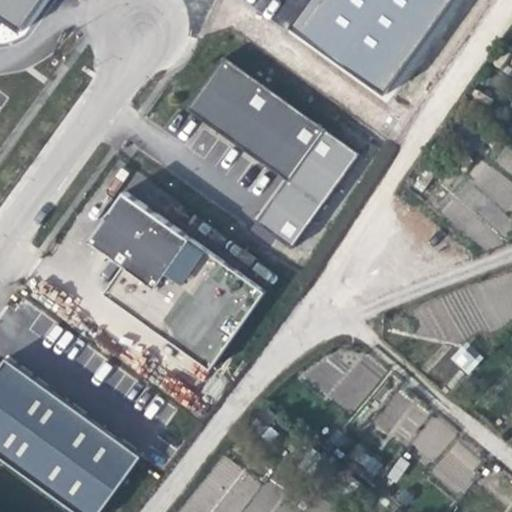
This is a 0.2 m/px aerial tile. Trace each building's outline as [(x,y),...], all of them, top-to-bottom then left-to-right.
[(0,0),(0,17),(17,30),(36,0),(0,0)] [(448,0),(311,0),(291,29),(381,94),(448,0)] [(182,109),(283,181),(320,130),(219,57),(196,89),(182,109)] [(468,190),(461,201),(454,197),(443,215),(477,236),(481,229),(492,235),(505,213),(468,190)] [(99,293),(205,369),(261,292),(121,191),(85,240),(100,251),(103,247),(109,252),(106,256),(119,265),(99,293)] [(220,260),(265,288),(274,273),(230,244),(220,260)] [(103,247),(100,251),(106,256),(109,252),(103,247)] [(451,363),(472,374),(482,353),(460,343),(451,363)] [(309,383),(355,413),(384,368),(361,353),(353,365),(330,350),(309,383)] [(0,477),(50,511),(73,511),(109,461),(0,386),(0,477)] [(419,412),(415,413),(413,395),(390,399),(392,410),(375,413),(377,434),(421,428),(419,412)] [(456,491),(482,462),(453,436),(456,433),(435,415),(410,442),(434,463),(430,468),(456,491)] [(356,444),(347,456),(374,476),(383,463),(356,444)] [(221,452),(179,511),(272,511),(284,496),(221,452)] [(307,511),(333,511),(317,500),(307,511)]
